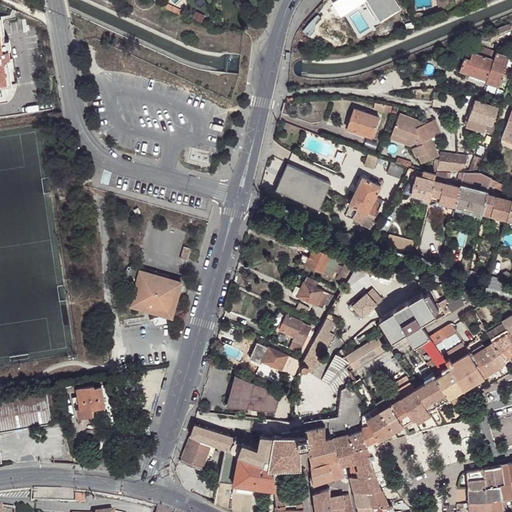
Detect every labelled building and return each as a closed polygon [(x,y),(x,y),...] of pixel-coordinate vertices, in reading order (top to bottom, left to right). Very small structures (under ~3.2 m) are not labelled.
[(391,0),(368,0),(380,21),(400,9),(394,0),(393,0),(392,1),(391,0)] [(434,0),(439,9),(457,3),(456,0),(434,0)] [(165,8),(178,14),(180,9),(167,3),(165,8)] [(9,12),(0,13),(0,14),(1,22),(4,17),(14,16),(17,8),(11,6),(9,12)] [(0,83),(2,83),(11,81),(8,65),(7,56),(10,55),(8,47),(6,47),(4,37),(1,22),(0,14),(0,83)] [(317,15),(308,25),(310,27),(313,23),(315,25),(320,18),(317,15)] [(310,27),(308,25),(302,31),(308,37),(315,25),(313,23),(310,27)] [(488,79),(486,83),(499,88),(510,56),(504,54),(480,46),(477,54),(472,52),(470,59),(464,57),(460,71),(467,74),(468,72),(488,79)] [(484,82),(486,83),(488,79),(487,78),(468,72),(467,74),(460,71),(457,70),(456,73),(484,82)] [(493,125),(499,107),(495,106),(475,100),(466,126),(491,134),(495,126),(493,125)] [(391,105),(374,102),(373,109),(389,112),(391,105)] [(353,108),(347,125),(353,128),(352,130),(371,137),(378,117),(353,108)] [(509,137),(511,138),(511,110),(507,120),(509,121),(509,123),(502,137),(509,137)] [(424,152),(427,159),(439,153),(430,136),(440,131),(433,117),(424,122),(415,127),(411,125),(414,119),(398,113),(391,132),(406,138),(404,142),(410,144),(416,141),(418,144),(413,147),(417,155),(420,154),(424,152)] [(415,127),(424,122),(414,119),(411,125),(415,127)] [(390,137),(404,142),(406,138),(391,132),(390,137)] [(439,171),(443,171),(447,171),(459,171),(466,168),(467,155),(441,152),(440,162),(439,166),(436,165),(435,169),(439,169),(439,171)] [(410,161),(396,156),(395,161),(408,165),(410,161)] [(477,170),(481,159),(475,156),(471,167),(477,170)] [(390,160),(386,173),(401,178),(405,166),(390,160)] [(331,183),(287,163),(275,190),(294,198),(292,203),(300,207),(303,202),(311,206),(308,213),(316,216),(331,183)] [(436,172),(434,180),(444,182),(444,179),(446,180),(447,171),(443,171),(439,171),(437,170),(436,172)] [(486,193),(490,184),(493,178),(479,171),(477,178),(477,180),(486,183),(482,192),(486,193)] [(411,194),(429,199),(434,180),(419,176),(417,175),(416,177),(414,184),(411,194)] [(380,186),(362,176),(348,204),(357,208),(351,220),(368,229),(380,204),(382,200),(375,197),(380,186)] [(504,191),(507,185),(493,178),(490,184),(504,191)] [(429,199),(455,206),(460,187),(456,185),(444,182),(434,180),(429,199)] [(403,192),(411,194),(414,184),(412,183),(408,182),(403,192)] [(455,206),(481,213),(486,193),(482,192),(460,187),(455,206)] [(507,219),(511,200),(501,197),(493,195),(486,193),(481,213),(507,219)] [(412,251),(415,240),(389,233),(386,244),(412,251)] [(189,249),(182,247),(179,259),(186,262),(189,249)] [(314,248),(310,256),(306,263),(331,276),(334,271),(337,264),(339,260),(314,248)] [(306,263),(310,256),(303,253),(300,260),(306,263)] [(366,263),(357,260),(353,267),(364,271),(366,263)] [(392,270),(366,263),(364,271),(363,273),(390,280),(392,270)] [(163,307),(163,310),(166,310),(169,309),(169,308),(170,307),(171,307),(174,296),(176,297),(179,285),(175,283),(175,281),(176,280),(174,278),(172,278),(171,278),(169,278),(169,279),(168,281),(166,280),(168,274),(152,270),(152,273),(134,269),(134,267),(128,265),(123,287),(133,290),(130,305),(143,309),(147,308),(148,309),(157,308),(163,307)] [(337,279),(344,283),(351,271),(344,266),(337,279)] [(505,270),(500,276),(504,279),(509,273),(505,270)] [(175,283),(179,285),(181,277),(168,274),(166,280),(168,281),(169,279),(169,278),(171,278),(172,278),(174,278),(176,280),(175,281),(175,283)] [(306,276),(301,287),(297,296),(315,305),(316,304),(321,307),(324,302),(328,294),(323,290),(315,286),(317,282),(306,276)] [(447,298),(438,303),(445,315),(454,310),(479,294),(464,290),(456,288),(447,298)] [(367,293),(377,305),(382,300),(373,289),(367,293)] [(349,308),(359,320),(377,305),(367,293),(349,308)] [(439,310),(436,304),(429,293),(424,295),(422,293),(408,301),(394,310),(394,311),(380,319),(393,341),(403,334),(406,339),(409,337),(424,328),(422,323),(427,320),(431,317),(436,314),(435,312),(439,310)] [(329,304),(332,296),(328,294),(324,302),(329,304)] [(147,308),(143,309),(158,312),(158,315),(163,314),(172,316),(176,297),(174,296),(171,307),(170,307),(169,308),(169,309),(166,310),(163,310),(163,307),(157,308),(148,309),(147,308)] [(309,308),(299,302),(296,309),(305,314),(309,308)] [(296,336),(290,349),(301,353),(312,327),(302,323),(303,322),(287,314),(280,329),(296,336)] [(511,314),(502,320),(503,322),(511,337),(511,314)] [(306,364),(314,368),(321,354),(320,352),(320,350),(321,349),(323,348),(325,348),(333,333),(328,330),(326,330),(331,320),(326,317),(322,324),(320,327),(310,344),(304,354),(300,363),(303,365),(304,365),(305,364),(306,364)] [(511,337),(503,322),(487,331),(493,340),(505,361),(511,353),(511,337)] [(451,324),(430,337),(450,367),(463,389),(485,376),(472,354),(466,346),(464,342),(448,352),(442,343),(457,333),(451,324)] [(427,333),(424,328),(409,337),(412,342),(415,346),(430,337),(427,333)] [(383,353),(387,350),(378,336),(346,356),(354,370),(357,369),(373,359),(383,353)] [(450,367),(430,337),(415,346),(421,354),(427,350),(433,359),(427,363),(429,366),(436,375),(450,367)] [(480,337),(474,341),(479,349),(486,345),(480,337)] [(486,345),(498,368),(505,361),(493,340),(486,345)] [(474,341),(466,346),(472,354),(479,349),(474,341)] [(261,363),(263,360),(269,347),(258,342),(250,358),(261,363)] [(472,354),(485,376),(498,368),(486,345),(479,349),(472,354)] [(269,347),(263,360),(282,369),(288,372),(294,358),(288,355),(269,346),(269,347)] [(427,381),(423,384),(437,405),(450,397),(436,375),(429,366),(421,371),(427,381)] [(436,375),(450,397),(463,389),(450,367),(443,372),(436,375)] [(249,380),(230,372),(226,405),(247,407),(247,406),(251,406),(251,407),(275,410),(275,392),(255,382),(249,380)] [(392,384),(394,388),(396,390),(410,381),(406,375),(392,384)] [(340,414),(304,420),(307,429),(282,433),(282,436),(273,436),(273,434),(265,433),(265,435),(262,435),(260,446),(226,433),(225,436),(193,424),(190,435),(191,435),(212,443),(216,445),(224,448),(225,449),(273,467),(274,472),(282,472),(292,472),(292,476),(301,476),(301,467),(300,445),(308,444),(325,438),(326,426),(339,425),(345,424),(348,423),(350,433),(364,430),(363,425),(358,396),(350,384),(356,381),(355,379),(347,384),(348,385),(342,389),(340,414)] [(410,381),(396,390),(400,398),(415,389),(410,381)] [(417,387),(415,389),(428,410),(437,405),(423,384),(417,387)] [(80,397),(81,408),(92,406),(93,409),(94,408),(106,407),(103,387),(102,387),(95,388),(95,385),(78,388),(80,397)] [(389,388),(383,391),(386,397),(396,390),(394,388),(390,390),(389,388)] [(415,389),(400,398),(414,419),(425,413),(428,410),(415,389)] [(454,404),(467,396),(463,389),(450,397),(454,404)] [(396,390),(386,397),(390,403),(400,398),(396,390)] [(54,391),(48,392),(51,409),(57,408),(54,391)] [(0,431),(53,422),(51,409),(48,392),(0,400),(0,431)] [(376,403),(380,410),(390,403),(386,397),(376,403)] [(400,398),(390,403),(404,425),(414,419),(400,398)] [(390,403),(380,410),(394,431),(404,425),(390,403)] [(81,408),(78,409),(80,420),(96,418),(94,408),(93,409),(92,406),(81,408)] [(370,423),(363,425),(364,430),(367,445),(374,442),(380,439),(394,431),(380,410),(367,418),(370,423)] [(425,413),(414,419),(418,425),(428,419),(425,413)] [(345,424),(339,425),(326,426),(325,438),(334,436),(335,436),(340,435),(350,433),(348,423),(345,424)] [(367,445),(364,430),(350,433),(340,435),(335,436),(337,446),(342,464),(351,462),(358,460),(361,474),(376,472),(374,464),(372,459),(367,445)] [(208,452),(212,443),(191,435),(182,457),(183,457),(182,461),(201,469),(202,465),(203,465),(208,452)] [(308,444),(313,464),(330,460),(327,449),(337,446),(335,436),(334,436),(325,438),(308,444)] [(342,464),(337,446),(327,449),(330,460),(334,478),(345,475),(343,468),(342,464)] [(225,449),(224,453),(214,503),(227,509),(233,483),(275,489),(274,482),(274,472),(273,467),(225,449)] [(330,460),(313,464),(311,464),(313,485),(322,482),(327,480),(334,478),(330,460)] [(352,465),(353,474),(361,474),(358,460),(351,462),(352,465)] [(503,497),(511,495),(511,479),(511,480),(508,463),(501,465),(505,483),(501,483),(502,497),(503,497)] [(486,468),(489,485),(501,483),(505,483),(501,465),(486,468)] [(467,471),(468,487),(489,485),(486,468),(467,471)] [(282,472),(274,472),(274,482),(283,482),(282,472)] [(352,478),(358,503),(373,504),(389,504),(390,504),(382,488),(380,482),(376,472),(361,474),(353,474),(351,475),(352,478)] [(275,489),(277,510),(286,509),(288,508),(287,497),(290,497),(289,491),(286,492),(285,482),(283,482),(274,482),(275,489)] [(469,501),(502,497),(501,483),(489,485),(468,487),(469,501)] [(33,500),(59,502),(60,490),(34,488),(33,500)] [(316,511),(332,511),(331,497),(330,489),(314,492),(316,511)] [(59,502),(75,502),(75,493),(75,491),(60,490),(59,502)] [(75,493),(75,502),(85,502),(85,494),(75,493)] [(331,497),(332,511),(353,511),(352,503),(349,493),(331,497)] [(504,504),(503,497),(502,497),(469,501),(470,502),(471,511),(482,511),(486,511),(492,510),(502,509),(501,504),(504,504)] [(457,511),(481,511),(482,511),(471,511),(470,502),(458,503),(457,511)] [(375,511),(373,504),(358,503),(359,511),(375,511)]
